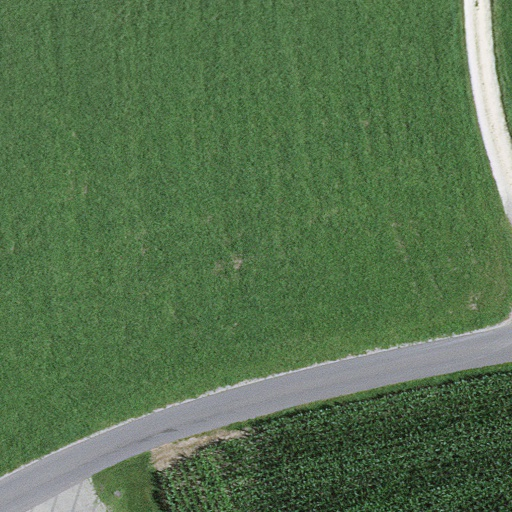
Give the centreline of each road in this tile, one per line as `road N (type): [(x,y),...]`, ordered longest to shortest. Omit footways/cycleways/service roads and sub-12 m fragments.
road 1 (unclassified): [(511,345),(213,411),(0,502)]
road 2 (track): [(511,178),(480,79),(481,0)]
